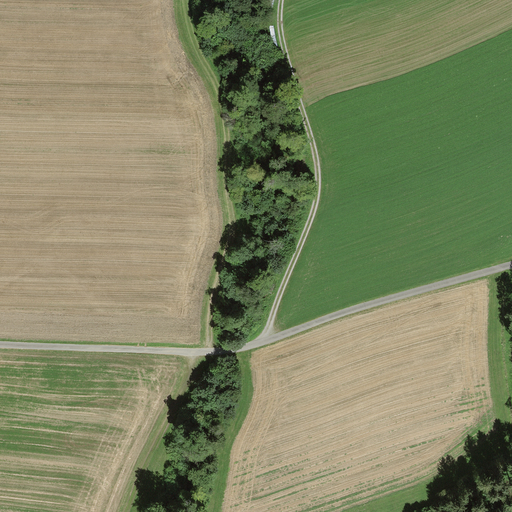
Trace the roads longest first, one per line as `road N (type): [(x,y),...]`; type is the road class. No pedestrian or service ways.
road 1 (track): [(0,336),(228,347),(511,261)]
road 2 (track): [(208,348),(211,302),(234,225),(224,101),(185,0)]
road 3 (track): [(265,339),(319,192),(313,137),(280,17),(283,0)]
